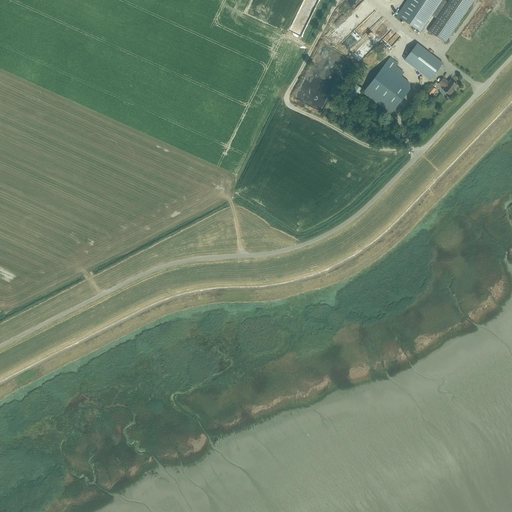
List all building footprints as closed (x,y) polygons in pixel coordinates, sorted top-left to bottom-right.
[(431,15),(436,19),(428,31),(445,43),(474,0),(449,0),(448,2),(444,0),(408,0),(397,16),(420,32),(431,15)] [(417,43),(404,60),(430,80),(443,63),(417,43)] [(385,64),(363,93),(391,114),(410,89),(409,82),(401,76),(403,73),(395,67),(398,63),(390,57),(385,64)] [(449,82),(443,78),(439,84),(444,88),(443,90),(449,95),(457,85),(451,80),(449,82)] [(353,101),(362,90),(356,85),(347,96),(353,101)]
